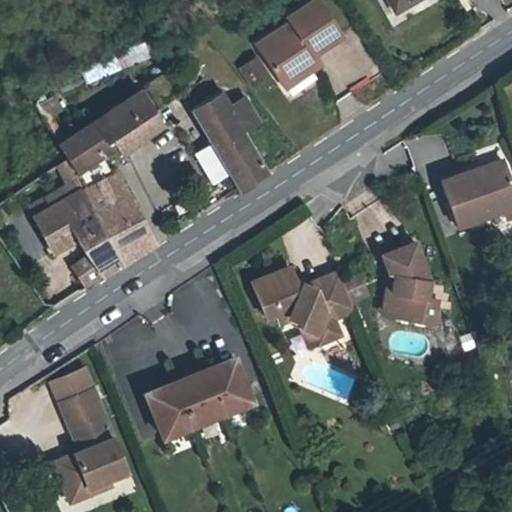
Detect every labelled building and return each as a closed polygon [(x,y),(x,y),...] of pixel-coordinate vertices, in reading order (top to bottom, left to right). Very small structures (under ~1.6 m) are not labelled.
[(257,45),(280,79),(315,56),(313,53),(339,35),(316,0),(315,0),(288,18),(291,23),(257,45)] [(388,0),(395,11),(414,0),(388,0)] [(146,46),(121,57),(127,66),(150,57),(146,46)] [(315,56),(280,79),(290,94),(311,80),(307,74),(321,65),(315,56)] [(127,66),(121,57),(83,73),(87,83),(127,66)] [(256,59),(242,67),(241,68),(251,85),(253,84),(267,75),(256,59)] [(65,158),(74,173),(102,154),(104,158),(114,152),(118,150),(121,154),(158,128),(149,115),(154,112),(177,97),(164,76),(66,141),(60,145),(58,146),(65,158)] [(230,172),(240,189),(264,173),(241,134),(244,133),(240,126),(257,123),(249,101),(230,104),(222,91),(192,109),(212,142),(230,172)] [(36,106),(45,121),(52,117),(63,111),(56,96),(36,106)] [(149,115),(158,128),(162,125),(154,112),(149,115)] [(66,141),(52,117),(45,121),(60,145),(66,141)] [(230,172),(212,142),(194,153),(211,183),(230,172)] [(102,154),(74,173),(80,183),(83,188),(105,230),(123,263),(124,262),(124,261),(154,242),(128,194),(127,195),(115,172),(113,173),(104,158),(102,154)] [(81,189),(63,159),(56,164),(68,185),(46,197),(51,206),(81,189)] [(457,227),(503,211),(511,207),(511,187),(503,162),(481,170),(480,168),(441,181),(457,227)] [(88,255),(102,276),(111,270),(123,263),(105,230),(83,188),(81,189),(51,206),(46,197),(45,196),(28,206),(54,252),(77,239),(88,255)] [(511,215),(511,207),(503,211),(505,218),(511,215)] [(381,254),(389,275),(394,276),(387,315),(432,323),(436,300),(426,298),(429,281),(415,242),(381,254)] [(92,283),(102,276),(88,255),(73,265),(86,286),(92,283)] [(299,326),(301,327),(315,332),(319,342),(339,333),(333,317),(353,308),(348,298),(342,281),(338,272),(305,285),(294,280),(289,267),(252,283),(267,318),(276,314),(279,322),(290,317),(301,322),(299,326)] [(359,274),(342,281),(348,298),(365,291),(359,274)] [(394,276),(389,275),(382,314),(387,315),(394,276)] [(315,332),(301,327),(309,345),(319,342),(315,332)] [(471,337),(463,339),(466,349),(474,346),(471,337)] [(251,401),(233,357),(145,393),(162,437),(251,401)] [(60,402),(93,389),(85,369),(52,382),(60,402)] [(93,389),(60,402),(71,431),(76,429),(84,450),(79,451),(53,462),(63,487),(78,481),(85,484),(86,487),(107,479),(126,472),(93,389)] [(76,429),(71,431),(79,451),(84,450),(76,429)] [(78,481),(63,487),(69,502),(110,486),(107,479),(86,487),(85,484),(78,481)]
